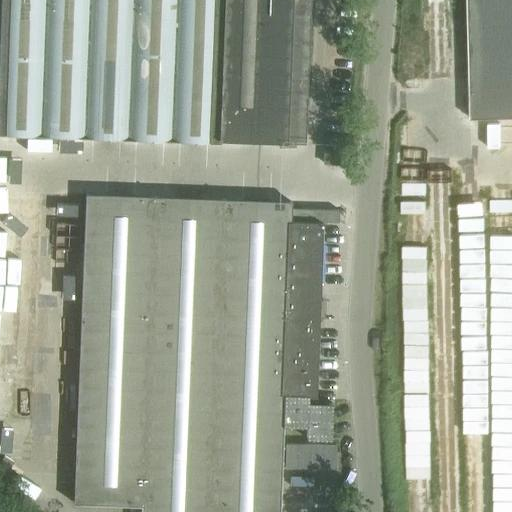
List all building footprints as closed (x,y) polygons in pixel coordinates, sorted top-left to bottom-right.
[(0,0),(0,134),(218,143),(219,140),(285,143),(285,142),(303,143),(308,0),(0,0)] [(511,0),(467,0),(471,119),(511,117),(511,0)] [(348,136),(331,135),(330,150),(324,150),(323,163),(346,165),(348,136)] [(0,172),(20,173),(20,147),(0,146),(0,172)] [(1,364),(13,366),(26,257),(28,257),(34,214),(40,215),(42,199),(23,196),(24,193),(8,191),(6,208),(0,206),(0,260),(6,261),(3,282),(0,281),(0,300),(3,301),(0,327),(0,328),(6,329),(1,364)] [(290,202),(85,195),(73,503),(141,505),(140,511),(278,511),(282,426),(306,427),(305,439),(330,440),(331,403),(307,402),(308,396),(315,397),(315,395),(314,395),(321,243),(322,223),(289,221),(290,202)] [(0,451),(10,451),(10,428),(0,427),(0,451)] [(333,467),(334,444),(294,442),(293,463),(291,463),(291,479),(289,479),(288,491),(314,493),(315,466),(333,467)]
